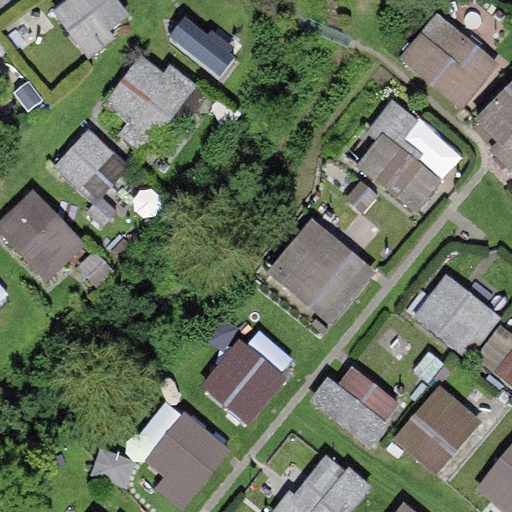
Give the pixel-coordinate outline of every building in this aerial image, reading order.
[(95,56),(139,14),(125,0),(64,0),(53,12),(95,56)] [(430,14),(402,75),(477,108),(505,47),(430,14)] [(193,15),(175,39),(224,76),(242,51),(193,15)] [(170,142),(191,76),(129,56),(107,122),(170,142)] [(509,162),(511,159),(511,78),(469,115),(509,162)] [(409,102),(357,154),(419,216),(471,165),(409,102)] [(62,160),(92,200),(132,170),(102,130),(62,160)] [(0,233),(49,284),(91,243),(37,187),(0,222),(0,233)] [(319,214),(269,269),(333,327),(383,271),(319,214)] [(0,305),(23,284),(0,259),(0,305)] [(412,308),(469,360),(509,317),(451,265),(412,308)] [(511,356),(501,369),(511,377),(511,356)] [(357,363),(325,403),(374,442),(406,403),(357,363)] [(398,439),(443,475),(488,420),(443,383),(398,439)] [(190,501),(237,448),(193,410),(147,463),(190,501)] [(511,443),(481,479),(511,505),(511,443)] [(278,511),(356,511),(378,488),(333,449),(278,511)] [(401,511),(426,511),(413,500),(401,511)]
